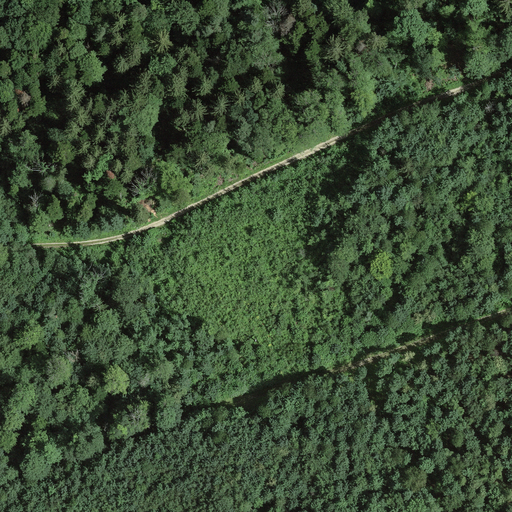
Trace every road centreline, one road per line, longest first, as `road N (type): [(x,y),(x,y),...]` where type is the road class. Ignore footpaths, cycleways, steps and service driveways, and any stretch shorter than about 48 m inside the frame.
road 1 (track): [(0,248),(119,238),(511,68)]
road 2 (track): [(0,487),(511,309)]
